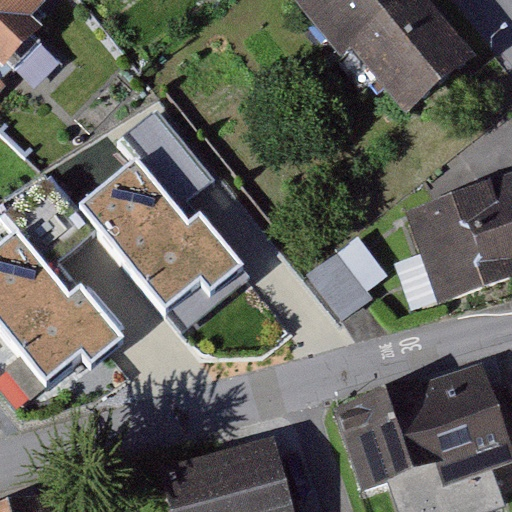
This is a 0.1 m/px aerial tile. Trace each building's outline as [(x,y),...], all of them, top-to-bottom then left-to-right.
[(0,0),(0,55),(37,19),(17,0),(0,0)] [(417,0),(292,0),(395,123),(469,62),(417,0)] [(156,116),(116,148),(134,172),(171,218),(192,201),(211,186),(156,116)] [(194,289),(205,302),(235,278),(195,228),(185,236),(171,218),(134,172),(78,217),(93,235),(159,317),(194,289)] [(78,217),(48,184),(0,221),(0,227),(16,248),(39,277),(73,251),(93,235),(78,217)] [(511,193),(424,228),(459,315),(511,293),(511,193)] [(87,376),(116,353),(74,301),(63,310),(39,277),(16,248),(0,261),(0,334),(44,389),(75,364),(87,376)] [(368,305),(370,304),(333,259),(304,283),(340,328),(354,317),(368,305)] [(354,413),(342,423),(366,488),(389,479),(401,511),(489,511),(495,510),(490,497),(511,489),(511,485),(474,383),(455,390),(415,405),(413,400),(410,392),(354,413)] [(155,481),(162,511),(284,511),(284,509),(274,469),(269,452),(155,481)]
